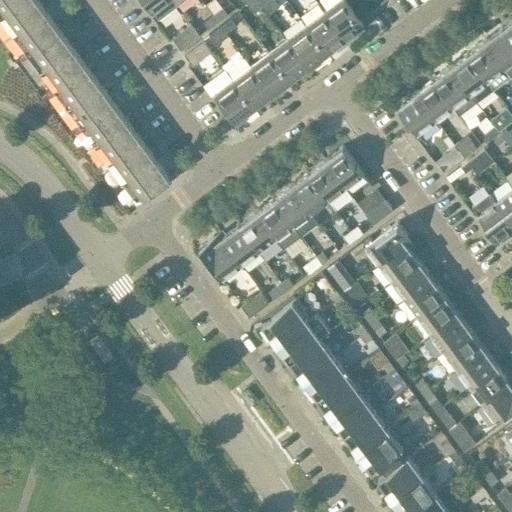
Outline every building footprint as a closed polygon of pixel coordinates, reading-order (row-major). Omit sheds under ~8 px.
[(0,0),(0,13),(17,0),(0,0)] [(0,20),(10,34),(44,9),(36,0),(17,0),(0,13),(0,20)] [(176,4),(172,0),(143,0),(157,19),(176,4)] [(260,2),(258,0),(248,0),(246,2),(252,11),(262,5),(260,2)] [(362,23),(344,0),(335,0),(322,10),(346,42),(349,40),(348,40),(356,34),(353,29),(362,23)] [(222,6),(218,9),(212,14),(217,20),(227,13),(222,6)] [(24,53),(58,28),(44,9),(10,34),(24,53)] [(346,42),(322,10),(304,24),(324,51),(332,45),(336,50),(344,44),(346,42)] [(217,20),(212,14),(202,21),(207,28),(217,20)] [(230,18),(227,21),(220,25),(225,32),(235,24),(230,18)] [(511,18),(502,26),(511,40),(511,18)] [(179,48),(198,34),(190,23),(171,37),(179,48)] [(324,51),(304,24),(286,37),(310,69),(312,68),(312,67),(320,62),(316,57),(324,51)] [(225,32),(220,25),(208,34),(215,43),(227,35),(225,32)] [(511,74),(511,40),(502,26),(484,39),(511,75),(511,74)] [(38,71),(71,46),(58,28),(24,53),(38,71)] [(310,69),(286,37),(268,51),(288,78),(296,72),(299,77),(307,71),(310,69)] [(191,64),(210,50),(202,39),(183,53),(191,64)] [(511,75),(484,39),(467,52),(494,88),(511,75)] [(51,90),(85,65),(71,46),(38,71),(51,90)] [(288,78),(268,51),(249,64),(273,97),(275,95),(283,89),(280,84),(288,78)] [(494,88),(467,52),(449,65),(476,101),(494,88)] [(273,97),(249,64),(231,78),(251,105),(259,99),(263,104),(271,98),(273,97)] [(65,108),(99,83),(85,65),(51,90),(65,108)] [(476,101),(449,65),(432,78),(453,106),(459,114),(476,101)] [(251,105),(231,78),(212,92),(236,124),(239,122),(247,116),(243,111),(251,105)] [(453,106),(432,78),(415,91),(436,119),(453,106)] [(79,127),(113,102),(99,83),(65,108),(79,127)] [(436,119),(415,91),(397,104),(417,132),(436,119)] [(93,145),(126,120),(113,102),(79,127),(93,145)] [(496,117),(491,121),(494,126),(497,129),(502,125),(511,117),(511,114),(508,109),(496,117)] [(106,164),(140,138),(126,120),(93,145),(106,164)] [(494,126),(483,134),(488,141),(493,137),(499,133),(497,129),(494,126)] [(511,134),(506,127),(500,132),(505,140),(511,134)] [(505,140),(500,132),(499,133),(493,137),(499,145),(505,140)] [(120,182),(154,157),(140,138),(106,164),(120,182)] [(463,156),(476,146),(471,140),(458,149),(463,156)] [(363,173),(343,145),(324,158),(345,186),(363,173)] [(453,163),(463,156),(458,149),(449,157),(453,163)] [(479,163),(473,155),(467,160),(472,168),(479,163)] [(134,200),(168,175),(154,157),(120,182),(134,200)] [(345,186),(324,158),(307,171),(328,199),(335,209),(353,196),(345,186)] [(472,168),(467,160),(460,165),(466,173),(472,168)] [(328,199),(307,171),(290,184),(311,212),(328,199)] [(311,212),(290,184),(273,197),(301,234),(318,222),(311,212)] [(511,187),(496,199),(511,221),(511,187)] [(511,221),(496,199),(490,191),(472,205),(498,241),(506,235),(508,238),(511,235),(511,221)] [(301,234),(273,197),(255,210),(276,238),(283,247),(301,234)] [(373,223),(393,208),(385,198),(365,212),(373,223)] [(276,238),(255,210),(238,223),(259,251),(276,238)] [(407,242),(406,240),(405,240),(403,237),(407,235),(408,234),(397,221),(365,244),(379,263),(407,242)] [(259,251),(238,223),(220,236),(241,264),(259,251)] [(362,231),(357,224),(351,229),(356,236),(362,231)] [(356,236),(351,229),(344,234),(349,241),(356,236)] [(241,264),(220,236),(215,239),(214,236),(213,235),(199,245),(223,277),(241,264)] [(392,280),(420,259),(407,242),(379,263),(392,280)] [(311,248),(298,258),(303,265),(308,271),(321,262),(316,255),(311,248)] [(328,257),(323,250),(316,255),(321,262),(328,257)] [(338,258),(328,265),(335,274),(345,267),(338,258)] [(405,297),(433,276),(420,259),(392,280),(405,297)] [(293,283),(288,276),(282,281),(286,288),(293,283)] [(418,315),(446,294),(433,276),(405,297),(418,315)] [(352,283),(347,277),(340,282),(345,288),(352,283)] [(273,297),(286,288),(282,281),(269,291),(273,297)] [(357,281),(346,289),(356,302),(367,294),(357,281)] [(339,293),(335,287),(328,292),(333,298),(339,293)] [(249,315),(269,300),(261,290),(241,305),(249,315)] [(344,300),(339,293),(333,298),(338,305),(344,300)] [(431,332),(459,311),(446,294),(418,315),(431,332)] [(276,341),(307,318),(292,299),(262,322),(276,341)] [(290,359),(320,336),(330,329),(316,311),(307,318),(276,341),(290,359)] [(377,318),(373,311),(366,316),(371,323),(377,318)] [(444,350),(472,329),(459,311),(431,332),(444,350)] [(382,324),(377,318),(371,323),(376,329),(382,324)] [(367,330),(362,324),(355,329),(360,335),(367,330)] [(457,367),(485,346),(472,329),(444,350),(457,367)] [(371,336),(367,330),(360,335),(365,341),(371,336)] [(384,340),(392,351),(397,358),(403,353),(409,349),(395,331),(384,340)] [(97,335),(89,341),(103,361),(111,355),(97,335)] [(303,377),(334,354),(320,336),(290,359),(303,377)] [(90,355),(83,346),(73,353),(80,362),(90,355)] [(470,384),(498,363),(485,346),(457,367),(470,384)] [(408,359),(403,353),(397,358),(402,364),(408,359)] [(317,396),(347,373),(334,354),(303,377),(317,396)] [(394,367),(389,360),(383,365),(387,371),(394,367)] [(482,402),(510,381),(498,363),(470,384),(482,402)] [(399,373),(394,367),(387,371),(392,378),(399,373)] [(331,414),(361,391),(347,373),(317,396),(331,414)] [(429,388),(425,381),(418,386),(423,392),(429,388)] [(496,420),(511,407),(511,383),(510,381),(482,402),(496,420)] [(437,397),(429,388),(423,392),(430,402),(437,397)] [(344,432),(375,409),(361,391),(331,414),(344,432)] [(421,403),(416,397),(410,402),(415,408),(421,403)] [(415,408),(407,414),(412,420),(419,414),(426,410),(421,403),(415,408)] [(358,450),(388,428),(375,409),(344,432),(358,450)] [(455,422),(445,409),(439,414),(448,427),(455,422)] [(398,450),(403,447),(388,428),(358,450),(372,469),(380,463),(386,471),(404,457),(398,450)] [(465,449),(475,442),(469,433),(459,441),(465,449)] [(455,449),(451,442),(448,439),(441,444),(449,454),(455,449)] [(468,466),(455,449),(449,454),(455,462),(452,465),(459,474),(468,466)] [(392,496),(422,473),(408,454),(404,457),(386,471),(378,477),(392,496)] [(490,469),(486,463),(479,468),(484,474),(490,469)] [(495,476),(490,469),(484,474),(489,481),(495,476)] [(403,511),(408,511),(436,492),(422,473),(392,496),(403,511)] [(483,485),(478,479),(471,484),(476,490),(483,485)] [(476,490),(469,495),(474,502),(481,497),(487,492),(483,485),(476,490)] [(505,486),(496,493),(500,499),(510,493),(505,486)] [(446,511),(450,510),(436,492),(408,511),(446,511)]
